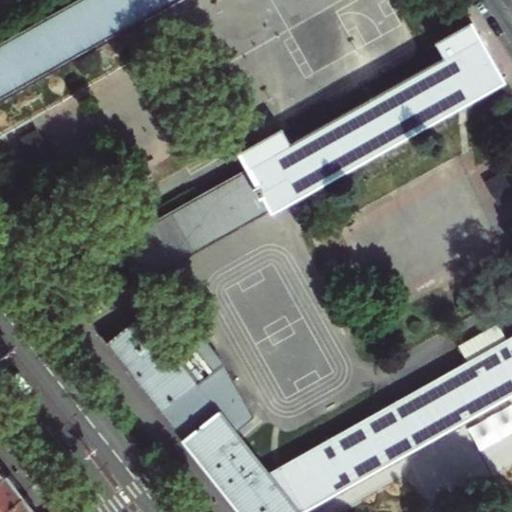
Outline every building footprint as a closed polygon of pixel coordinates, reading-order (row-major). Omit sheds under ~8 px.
[(0,97),(171,0),(78,0),(0,45),(0,97)] [(506,77),(511,75),(487,38),(476,20),(470,23),(442,39),(451,54),(292,144),(283,129),(242,152),(251,167),(129,237),(152,278),(506,77)] [(185,439),(242,511),(302,511),(301,510),(429,438),(437,452),(511,410),(511,338),(509,341),(469,363),(272,474),(238,431),(177,353),(146,313),(109,342),(185,439)] [(459,346),(469,363),(509,341),(499,323),(459,346)] [(196,338),(177,353),(238,431),(256,417),(218,348),(208,354),(196,338)] [(0,483),(10,476),(2,467),(0,464),(0,483)] [(0,511),(9,511),(27,498),(20,490),(10,476),(0,483),(0,511)] [(37,511),(35,508),(27,498),(9,511),(37,511)]
